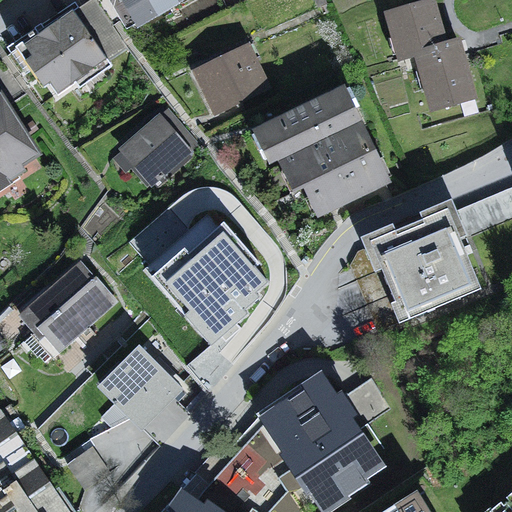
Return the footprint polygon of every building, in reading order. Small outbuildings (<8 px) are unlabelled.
[(121,0),(139,31),(192,0),(121,0)] [(430,4),(379,22),(397,72),(414,66),(433,117),(482,99),(462,43),(447,49),(430,4)] [(70,17),(14,54),(45,101),(101,64),(70,17)] [(247,44),(194,72),(218,117),(271,90),(247,44)] [(342,92),(248,136),(265,172),(359,128),(342,92)] [(0,188),(39,165),(0,102),(0,188)] [(159,118),(120,148),(151,187),(189,157),(159,118)] [(274,171),(287,198),(370,158),(357,131),(274,171)] [(372,157),(370,158),(302,193),(317,221),(386,186),(372,157)] [(360,246),(399,328),(488,287),(449,204),(360,246)] [(209,338),(281,286),(230,216),(158,268),(212,344),(190,360),(204,380),(227,363),(209,338)] [(83,262),(22,312),(58,355),(118,306),(83,262)] [(139,342),(94,382),(140,432),(184,392),(139,342)] [(383,468),(318,373),(256,415),(321,511),(383,468)] [(0,511),(65,511),(0,413),(0,511)] [(70,462),(86,482),(111,462),(95,442),(70,462)] [(429,511),(414,486),(370,511),(429,511)] [(204,511),(179,494),(166,511),(204,511)]
